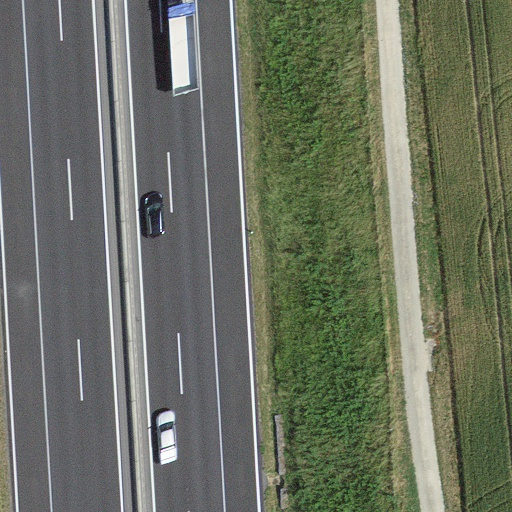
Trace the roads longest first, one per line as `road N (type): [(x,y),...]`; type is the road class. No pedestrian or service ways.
road 1 (track): [(434,511),(388,0)]
road 2 (motorway): [(59,0),(88,511)]
road 3 (motorway): [(190,511),(161,0)]
